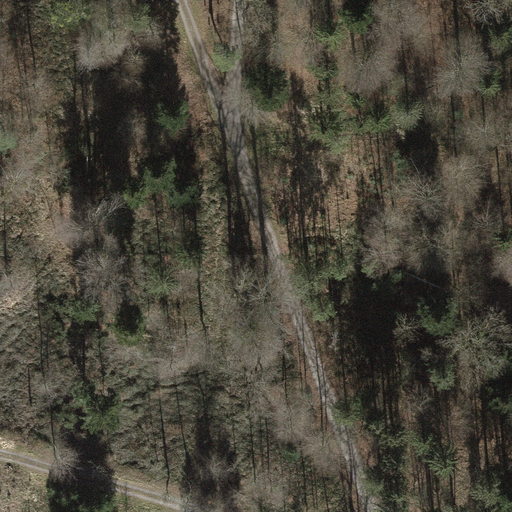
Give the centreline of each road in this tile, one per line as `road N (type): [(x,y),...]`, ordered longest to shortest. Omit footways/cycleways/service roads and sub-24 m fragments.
road 1 (track): [(368,511),(235,130),(241,0)]
road 2 (track): [(235,130),(178,0)]
